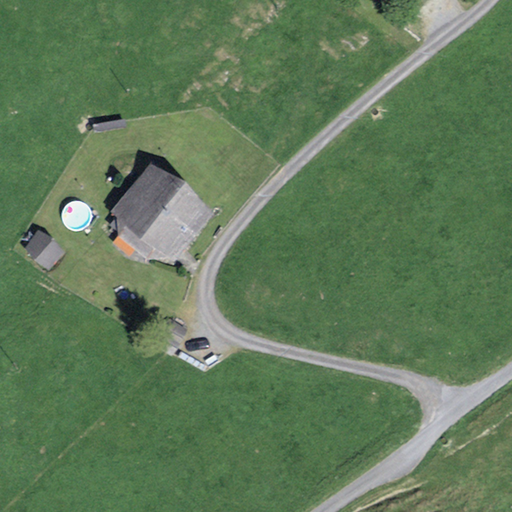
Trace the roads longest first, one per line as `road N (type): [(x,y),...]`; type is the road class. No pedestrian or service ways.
road 1 (track): [(490,0),(290,170),(223,243),(205,282),(213,317),(226,330),(434,386),(459,412)]
road 2 (unclassified): [(324,511),(511,371)]
